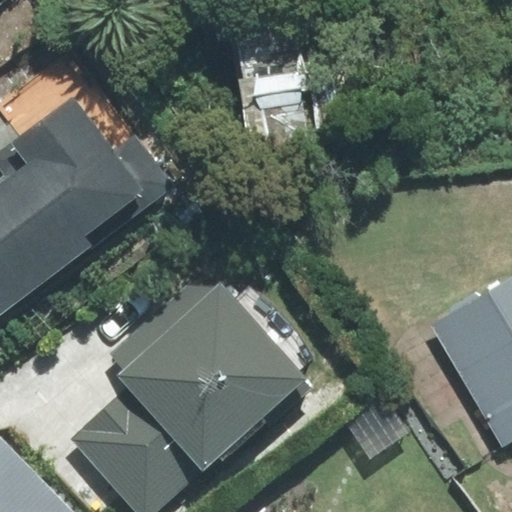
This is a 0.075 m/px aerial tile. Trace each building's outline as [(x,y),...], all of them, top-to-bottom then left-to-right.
[(209,81),(223,154),(326,135),(313,67),(277,74),(265,9),(207,19),(218,79),(209,81)] [(136,141),(103,96),(37,144),(53,165),(7,198),(0,189),(0,311),(10,325),(120,244),(114,235),(160,202),(165,210),(193,190),(150,131),(136,141)] [(511,272),(428,319),(500,447),(511,440),(511,272)] [(305,384),(216,282),(213,283),(194,281),(115,351),(125,363),(112,374),(123,388),(71,434),(139,511),(146,511),(251,420),(257,426),(305,384)] [(402,391),(358,430),(386,460),(429,421),(402,391)] [(0,511),(65,511),(0,444),(0,511)]
